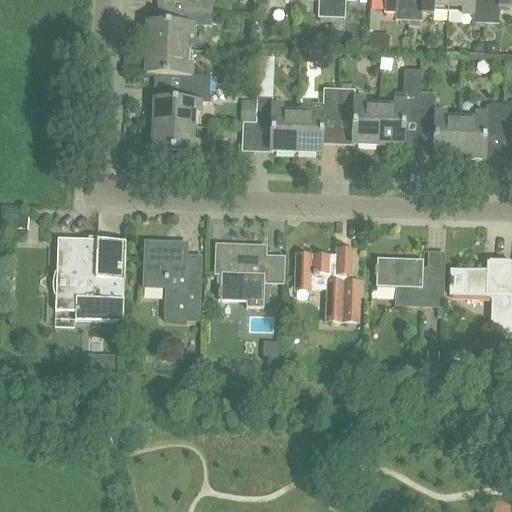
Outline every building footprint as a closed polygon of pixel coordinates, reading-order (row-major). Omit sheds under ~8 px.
[(211,16),(212,2),(203,2),(203,0),(158,0),(159,1),(172,1),(183,1),(182,15),(211,16)] [(253,0),(253,8),(267,9),(267,0),(253,0)] [(319,20),(331,21),(332,0),(306,0),(307,1),(320,1),(319,20)] [(332,0),(331,21),(343,21),(344,3),(355,4),(355,0),(332,0)] [(396,23),(409,24),(409,0),(384,0),(384,4),(386,4),(385,15),(397,16),(396,23)] [(434,9),(448,10),(448,0),(409,0),(409,24),(423,24),(423,17),(434,17),(434,9)] [(448,0),(448,10),(461,10),(461,18),(474,19),(473,27),(485,27),(486,0),(448,0)] [(511,2),(511,0),(486,0),(485,27),(500,27),(501,10),(511,10),(511,2)] [(147,26),(146,52),(183,53),(184,39),(192,39),(192,28),(211,29),(211,16),(182,15),(182,27),(147,26)] [(473,50),(473,55),(483,55),(484,45),(477,45),(473,50)] [(487,45),(487,57),(499,57),(499,46),(487,45)] [(183,68),(183,53),(146,52),(145,77),(180,78),(179,91),(208,92),(209,79),(191,78),(191,67),(183,68)] [(393,111),(377,110),(376,148),(401,149),(402,125),(418,125),(419,96),(420,74),(404,73),(403,104),(393,103),(393,111)] [(154,103),(153,129),(190,130),(191,116),(199,115),(199,104),(208,104),(208,92),(179,91),(179,104),(154,103)] [(310,119),(295,118),(293,155),(319,156),(321,121),(336,121),(337,93),(322,92),(321,111),(310,110),(310,119)] [(351,147),(376,148),(377,110),(364,110),(364,103),(353,102),(353,93),(337,93),(336,121),(352,122),(351,147)] [(432,160),(457,161),(459,124),(445,123),(445,116),(435,115),(435,96),(419,96),(418,125),(433,126),(432,160)] [(270,129),(269,154),(293,155),(295,118),(282,118),(282,109),(271,109),(271,100),(257,99),(255,99),(255,101),(255,103),(254,126),(254,128),(270,129)] [(241,125),(254,126),(255,103),(242,102),(241,125)] [(457,161),(483,162),(484,137),(500,138),(501,109),(485,109),(484,118),(474,117),(474,124),(459,124),(457,161)] [(511,109),(501,109),(500,138),(511,138),(511,109)] [(241,125),(240,147),(240,155),(253,156),(253,154),(254,128),(254,126),(241,125)] [(190,144),(190,130),(153,129),(152,154),(197,155),(197,145),(190,144)] [(2,230),(28,232),(29,213),(4,210),(2,230)] [(53,298),(55,300),(54,313),(75,314),(74,323),(122,325),(123,303),(122,303),(123,283),(126,217),(124,217),(124,241),(97,240),(98,216),(97,216),(96,244),(57,243),(56,273),(55,274),(52,278),(51,281),(51,284),(50,287),(50,290),(51,292),(52,295),(53,298)] [(185,264),(185,248),(170,247),(169,249),(144,248),(143,290),(165,291),(164,322),(197,324),(199,265),(185,264)] [(263,311),(263,307),(269,307),(270,286),(284,287),(284,261),(264,260),(264,249),(215,248),(215,276),(220,276),(219,304),(246,304),(245,310),(263,311)] [(325,324),(350,325),(350,318),(358,318),(360,285),(347,285),(347,278),(351,278),(352,253),(336,252),(335,260),(295,258),(294,290),(327,291),(325,324)] [(443,310),(444,277),(422,276),(423,264),(376,262),(375,290),(396,291),(395,308),(443,310)] [(511,298),(511,267),(485,266),(485,277),(462,276),(450,276),(449,297),(464,298),(493,299),(493,330),(502,330),(511,330),(511,298)] [(257,312),(257,325),(280,325),(280,312),(257,312)] [(427,354),(426,368),(438,369),(440,355),(427,354)] [(116,359),(106,359),(105,373),(116,374),(116,359)] [(347,362),(346,377),(358,377),(359,363),(347,362)]
